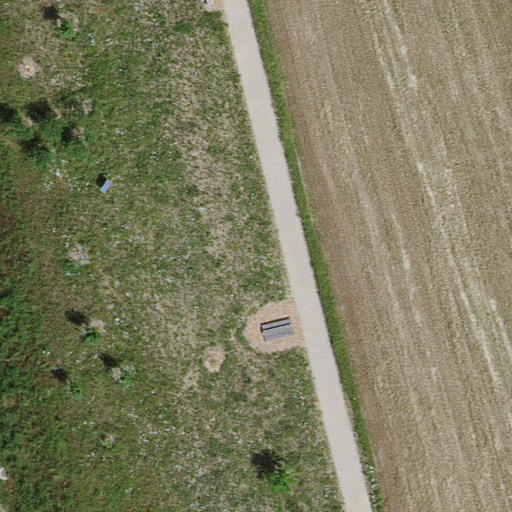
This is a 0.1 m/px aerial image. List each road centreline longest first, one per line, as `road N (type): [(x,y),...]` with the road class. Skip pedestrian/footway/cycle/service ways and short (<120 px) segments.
road 1 (motorway): [(0,206),(71,511)]
road 2 (motorway): [(511,222),(446,0)]
